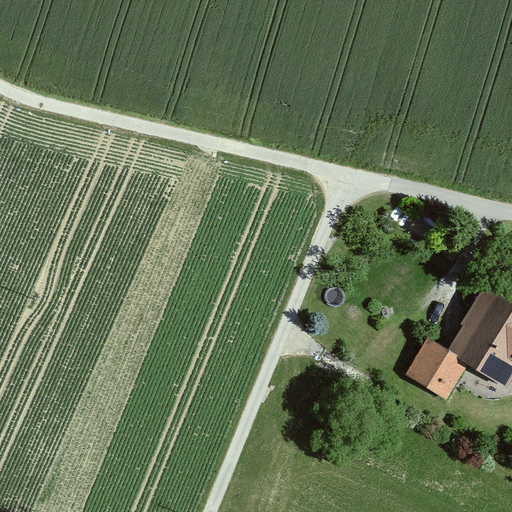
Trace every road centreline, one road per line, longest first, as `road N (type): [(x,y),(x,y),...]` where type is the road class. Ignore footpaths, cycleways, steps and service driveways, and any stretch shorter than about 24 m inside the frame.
road 1 (track): [(511,212),(0,86)]
road 2 (track): [(207,511),(348,169)]
